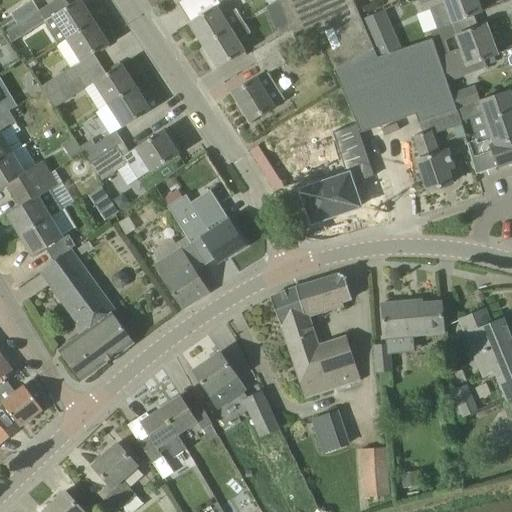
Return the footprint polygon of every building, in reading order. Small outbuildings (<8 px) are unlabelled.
[(79,0),(45,22),(38,11),(17,24),(5,32),(12,43),(43,23),(59,47),(69,40),(95,24),(80,0),(79,0)] [(279,0),(283,8),(288,21),(292,31),(297,43),(317,34),(333,68),(375,50),(361,20),(352,0),(279,0)] [(431,11),(437,26),(452,21),(480,12),(475,0),(418,0),(424,14),(431,11)] [(11,15),(17,24),(38,11),(32,1),(11,15)] [(225,17),(218,6),(189,24),(203,47),(244,23),(236,10),(225,17)] [(379,13),(361,20),(375,50),(378,58),(401,50),(383,11),(379,13)] [(438,56),(449,52),(444,38),(450,36),(449,33),(455,31),(452,21),(437,26),(429,29),(432,39),(433,42),(438,56)] [(216,68),(246,50),(240,41),(251,34),(244,23),(203,47),(216,68)] [(95,24),(69,40),(83,60),(108,44),(95,24)] [(457,34),(462,49),(467,65),(483,59),(495,54),(485,25),(457,34)] [(257,65),(280,52),(297,43),(292,31),(251,53),(257,65)] [(373,53),(334,73),(341,89),(350,108),(357,124),(360,133),(415,115),(418,123),(454,111),(431,42),(376,61),(373,53)] [(447,82),(449,81),(486,67),(485,64),(483,59),(467,65),(462,49),(449,52),(438,56),(444,74),(447,82)] [(263,74),(257,78),(232,93),(249,121),(282,99),(266,74),(286,64),(280,52),(257,65),(263,74)] [(122,65),(93,83),(109,106),(109,108),(137,90),(122,65)] [(41,88),(47,98),(81,77),(74,66),(41,88)] [(47,98),(54,108),(87,87),(81,77),(47,98)] [(341,89),(322,100),(328,116),(350,108),(341,89)] [(122,128),(150,110),(137,90),(109,108),(122,128)] [(467,90),(453,95),(458,109),(472,103),(469,94),(467,90)] [(480,101),(472,103),(458,109),(458,110),(462,122),(469,120),(477,141),(466,145),(476,174),(511,162),(511,100),(508,91),(480,101)] [(0,120),(11,114),(1,98),(0,98),(0,120)] [(432,134),(462,124),(456,110),(454,111),(418,123),(423,134),(413,137),(421,159),(417,161),(428,191),(452,183),(447,170),(453,168),(447,150),(438,153),(432,134)] [(0,160),(25,146),(17,133),(21,131),(18,126),(11,114),(0,120),(0,160)] [(303,193),(299,194),(303,207),(307,206),(313,222),(360,206),(352,183),(375,176),(360,133),(357,124),(333,132),(348,174),(302,190),(303,193)] [(129,153),(124,145),(90,166),(96,175),(100,180),(128,162),(137,178),(178,154),(164,131),(136,149),(136,148),(129,153)] [(89,164),(90,166),(124,145),(116,132),(95,145),(91,139),(79,148),(83,154),(89,164)] [(36,165),(25,146),(0,160),(0,191),(10,185),(15,194),(50,174),(43,161),(36,165)] [(57,186),(50,174),(15,194),(21,204),(9,211),(10,213),(7,215),(19,235),(75,203),(63,183),(57,186)] [(96,209),(110,200),(101,184),(87,193),(96,209)] [(123,193),(113,199),(119,210),(130,203),(123,193)] [(175,219),(194,208),(186,195),(168,207),(175,219)] [(54,261),(75,246),(68,234),(77,229),(65,209),(75,203),(19,235),(31,256),(35,254),(36,256),(46,250),(54,261)] [(210,232),(201,218),(183,229),(191,241),(205,265),(216,258),(218,262),(245,246),(229,220),(210,232)] [(205,265),(191,241),(154,264),(182,308),(208,292),(195,272),(205,265)] [(82,380),(132,343),(111,315),(116,311),(72,249),(76,247),(75,246),(54,261),(54,262),(39,272),(55,293),(84,333),(60,350),(82,380)] [(113,273),(112,279),(115,284),(121,286),(126,283),(127,277),(124,272),(118,270),(113,273)] [(320,345),(312,320),(336,309),(335,305),(350,299),(338,275),(296,287),(270,298),(281,322),(290,345),(306,400),(361,381),(345,336),(320,345)] [(414,305),(414,301),(382,304),(385,340),(444,335),(441,302),(414,305)] [(490,324),(484,309),(460,319),(484,376),(494,372),(506,399),(511,396),(511,338),(504,318),(490,324)] [(381,386),(394,385),(390,345),(373,347),(375,373),(379,372),(381,386)] [(244,389),(220,353),(193,371),(218,407),(244,389)] [(14,373),(0,354),(0,384),(6,380),(14,373)] [(15,393),(6,380),(0,384),(0,400),(20,427),(42,410),(24,386),(15,393)] [(461,418),(477,412),(467,384),(451,390),(461,418)] [(260,437),(278,429),(262,392),(244,400),(260,437)] [(198,402),(189,408),(181,396),(157,411),(181,444),(184,450),(186,448),(178,436),(197,423),(203,431),(212,424),(198,402)] [(184,450),(181,444),(157,411),(140,423),(148,436),(139,442),(163,480),(173,473),(161,454),(168,449),(173,457),(184,450)] [(323,454),(350,445),(339,411),(312,420),(323,454)] [(137,465),(117,443),(92,466),(107,485),(98,493),(115,511),(123,505),(128,511),(133,511),(143,504),(121,479),(137,465)] [(364,499),(390,498),(387,448),(360,449),(364,499)] [(239,482),(230,491),(236,497),(245,488),(239,482)] [(83,511),(65,492),(43,511),(83,511)]
